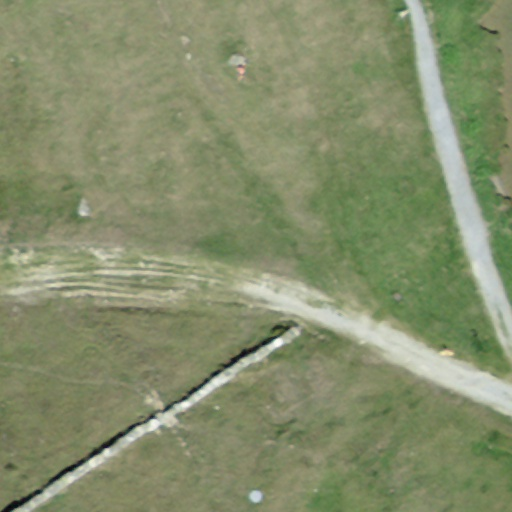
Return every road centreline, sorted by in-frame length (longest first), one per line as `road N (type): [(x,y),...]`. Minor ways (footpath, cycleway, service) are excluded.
road 1 (track): [(0,280),(121,266),(299,296),(511,394)]
road 2 (track): [(511,345),(456,185),(412,0)]
